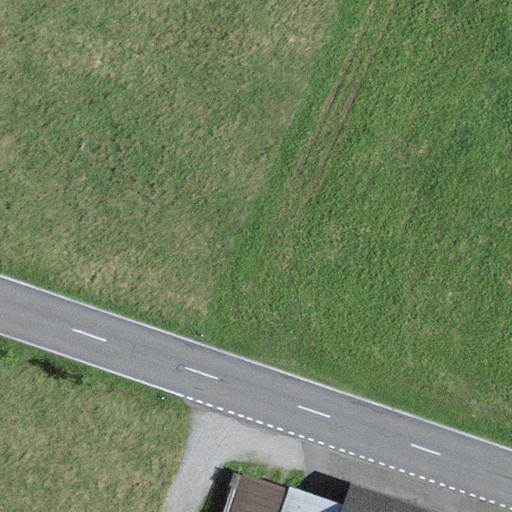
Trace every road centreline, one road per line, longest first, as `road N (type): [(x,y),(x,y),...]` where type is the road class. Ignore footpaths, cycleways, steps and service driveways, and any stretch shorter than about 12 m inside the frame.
road 1 (secondary): [(511,487),(0,312)]
road 2 (track): [(217,386),(179,511)]
